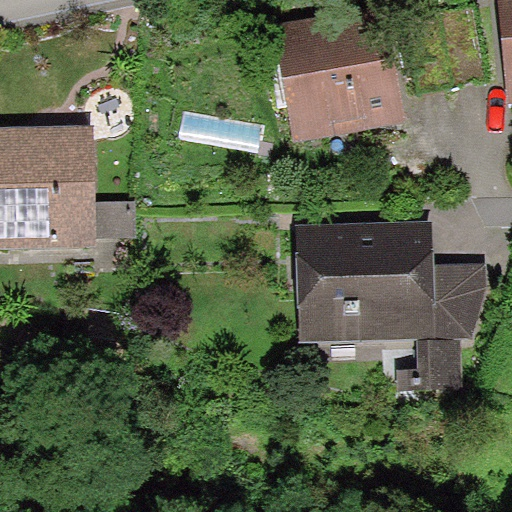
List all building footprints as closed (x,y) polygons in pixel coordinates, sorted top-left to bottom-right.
[(511,0),(501,0),(511,91),(511,0)] [(332,45),(281,55),(299,147),(408,126),(390,34),(332,45)] [(97,210),(94,128),(50,130),(0,130),(0,252),(97,250),(96,236),(132,235),(131,209),(97,210)] [(362,231),(300,233),(302,339),(423,337),(421,273),(420,230),(362,231)] [(489,272),(421,273),(423,337),(423,380),(468,379),(467,336),(490,299),(489,272)]
